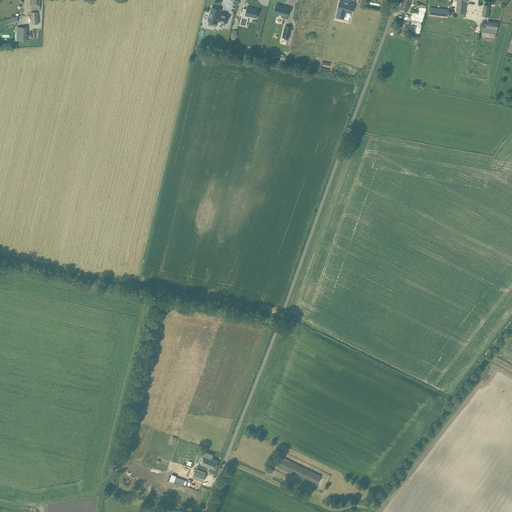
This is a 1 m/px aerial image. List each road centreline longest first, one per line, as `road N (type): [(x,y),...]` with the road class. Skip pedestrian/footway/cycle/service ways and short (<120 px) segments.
road 1 (unclassified): [(204,511),(393,0)]
road 2 (track): [(511,330),(377,502),(332,508),(224,460)]
